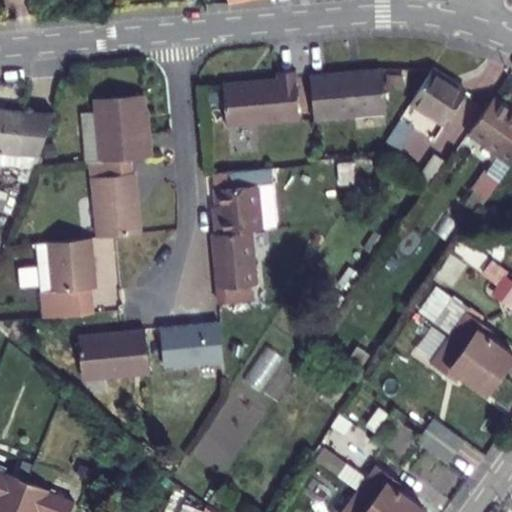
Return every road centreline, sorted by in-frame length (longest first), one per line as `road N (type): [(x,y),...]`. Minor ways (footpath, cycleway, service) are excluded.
road 1 (residential): [(175,33),(379,13),(481,26)]
road 2 (residential): [(175,33),(191,217),(172,301)]
road 3 (residential): [(0,49),(175,33)]
